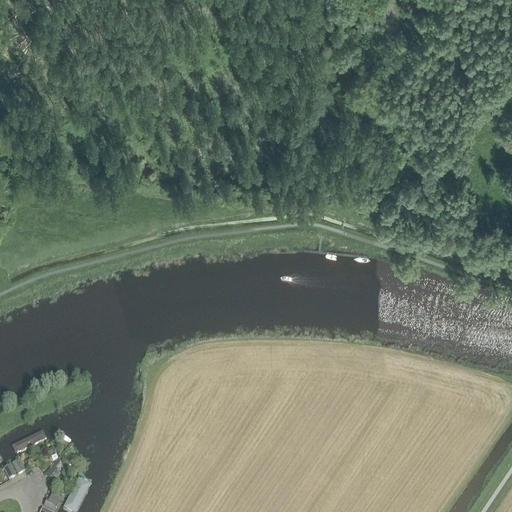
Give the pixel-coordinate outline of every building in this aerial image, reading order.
[(14,458),(41,445),(37,436),(10,449),(14,458)] [(17,475),(24,471),(19,461),(12,464),(17,475)] [(3,469),(8,480),(15,476),(10,465),(3,469)] [(45,475),(52,481),(59,472),(53,467),(45,475)] [(69,511),(82,487),(73,483),(60,510),(64,511),(69,511)] [(47,499),(47,500),(43,506),(53,511),(58,505),(61,498),(52,493),(48,500),(47,499)]
